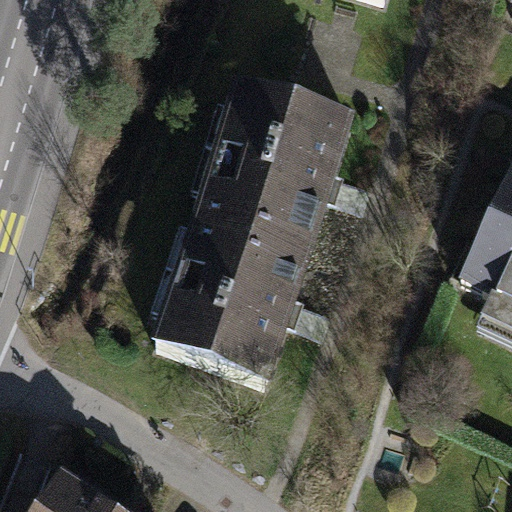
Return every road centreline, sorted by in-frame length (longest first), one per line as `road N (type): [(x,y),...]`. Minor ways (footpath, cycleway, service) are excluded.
road 1 (residential): [(250,511),(100,413),(0,367)]
road 2 (secondary): [(40,0),(0,135)]
